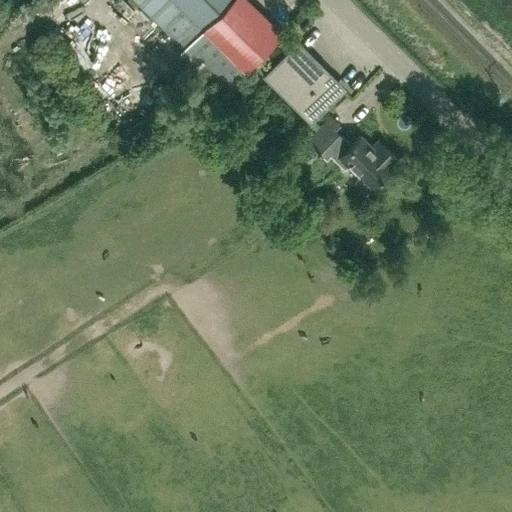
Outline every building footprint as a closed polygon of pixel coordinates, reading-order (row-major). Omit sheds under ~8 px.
[(276,38),(238,0),(134,0),(173,38),(184,48),(181,51),(222,93),(276,38)] [(313,23),(326,34),(336,22),(322,11),(313,23)] [(122,26),(86,48),(118,103),(112,106),(124,126),(157,106),(154,102),(175,90),(166,76),(147,87),(132,62),(141,57),(122,26)] [(311,122),(343,89),(295,42),(288,49),(287,49),(263,74),(311,122)] [(360,135),(349,146),(342,139),(343,138),(333,128),(315,147),(325,156),(329,152),(343,166),(348,161),(372,185),(391,166),(390,164),(397,158),(383,144),(377,151),(360,135)]
